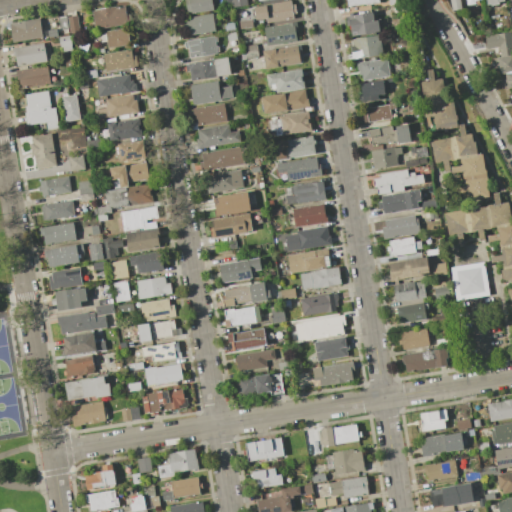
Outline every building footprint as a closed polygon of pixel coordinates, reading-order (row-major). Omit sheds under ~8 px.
[(211,0),(214,10),(192,14),(191,12),(187,13),(185,0),(211,0)] [(247,0),(248,5),(225,9),(223,0),(247,0)] [(290,0),(291,5),(295,4),(296,13),(292,14),(293,19),(267,23),(266,18),(256,20),(254,7),(266,5),(266,4),(290,0)] [(379,0),(380,3),(347,9),(345,0),(379,0)] [(460,0),(462,9),(452,11),(446,0),(460,0)] [(132,24),(96,30),(93,11),(125,6),(126,15),(130,14),(132,24)] [(380,32),(352,37),(349,16),(373,12),(374,20),(378,19),(380,32)] [(68,15),(81,13),(83,27),(70,30),(68,15)] [(215,31),(188,36),(186,25),(183,25),(182,19),(186,19),(185,18),(213,14),(215,31)] [(43,38),(13,43),(10,24),(39,19),(43,38)] [(251,19),(252,27),(240,29),(239,21),(251,19)] [(296,22),(297,32),(295,32),(296,42),(267,46),(264,28),(288,24),(288,23),(296,22)] [(235,23),(236,29),(225,31),(224,24),(235,23)] [(130,45),(108,48),(107,41),(101,42),(99,33),(128,28),(130,45)] [(48,30),(57,29),(58,37),(49,38),(48,30)] [(236,32),(237,40),(228,41),(227,33),(236,32)] [(511,55),(499,58),(497,48),(487,49),(485,36),(511,32),(511,37),(511,43),(511,49),(511,55)] [(59,37),(70,35),(72,51),(62,53),(59,37)] [(381,35),(384,55),(352,60),(350,46),(353,46),(352,39),(381,35)] [(187,41),(215,36),(215,37),(217,37),(218,42),(216,43),(216,47),(218,46),(219,52),(217,52),(217,54),(190,59),(187,41)] [(47,62),(17,67),(15,56),(13,57),(12,48),(44,43),(47,62)] [(256,44),(258,57),(245,59),(243,46),(256,44)] [(263,51),(300,45),(301,54),(298,54),(300,63),(266,68),(263,51)] [(106,72),(103,54),(131,50),(132,56),(138,55),(140,66),(106,72)] [(511,72),(505,74),(500,75),(497,58),(499,58),(511,55),(511,72)] [(228,57),(231,74),(191,81),(188,64),(228,57)] [(63,60),(72,58),(73,67),(65,68),(63,60)] [(390,77),(363,81),(362,75),(360,75),(358,63),(371,61),(372,62),(387,59),(390,77)] [(51,84),(20,89),(19,79),(17,80),(15,71),(48,65),(51,84)] [(305,89),(284,92),(283,91),(276,92),(276,89),(271,90),(271,85),(268,86),(266,75),(301,69),(305,89)] [(458,128),(433,132),(428,102),(424,103),(420,82),(428,81),(427,70),(433,69),(434,80),(442,78),(446,102),(453,101),(458,128)] [(97,70),(98,77),(83,80),(82,72),(97,70)] [(99,97),(96,80),(129,74),(130,80),(133,80),(133,84),(135,83),(137,92),(119,95),(119,94),(99,97)] [(360,84),(382,81),(383,82),(386,81),(388,92),(384,93),(385,94),(378,95),(379,100),(363,102),(360,84)] [(193,105),(190,86),(218,82),(219,88),(231,86),(233,98),(221,100),(221,101),(193,105)] [(309,108),(264,115),(261,97),(305,90),(306,99),(308,99),(309,108)] [(48,91),(51,108),(56,107),(58,121),(56,121),(57,128),(47,130),(46,123),(26,126),(24,113),(26,113),(25,107),(27,106),(25,95),(48,91)] [(62,97),(76,95),(80,120),(66,122),(62,97)] [(139,113),(108,118),(107,117),(98,118),(96,110),(106,108),(105,99),(133,95),(134,100),(136,100),(139,113)] [(195,108),(223,103),(227,122),(198,127),(195,108)] [(368,123),(368,122),(364,122),(363,115),(367,114),(366,108),(395,104),(397,118),(368,123)] [(311,131),(276,136),(275,131),(270,131),(268,121),(278,119),(278,116),(308,112),(311,131)] [(142,136),(118,140),(118,139),(109,140),(109,137),(102,138),(101,130),(107,129),(107,124),(139,119),(142,136)] [(471,134),(473,142),(475,142),(477,155),(483,154),(490,197),(467,201),(462,172),(452,174),(451,167),(461,166),(460,160),(449,162),(450,172),(444,173),(443,163),(435,164),(431,140),(460,135),(458,124),(464,123),(466,134),(471,134)] [(198,149),(196,139),(199,139),(197,130),(229,124),(230,132),(238,131),(240,142),(198,149)] [(411,142),(397,144),(397,143),(393,144),(392,142),(372,145),(371,138),(370,138),(368,130),(392,126),(393,130),(396,130),(395,126),(408,124),(411,142)] [(57,166),(36,169),(34,156),(32,157),(30,144),(32,144),(31,137),(52,134),(57,166)] [(315,154),(277,160),(274,142),(312,136),(315,154)] [(146,158),(120,162),(119,156),(116,157),(114,146),(117,146),(117,144),(143,140),(146,158)] [(414,145),(414,148),(425,146),(426,156),(415,158),(414,153),(410,153),(409,146),(414,145)] [(201,172),(199,163),(203,162),(201,153),(242,146),(246,164),(201,172)] [(371,151),(395,147),(395,148),(401,147),(402,154),(396,155),(398,166),(374,170),(371,151)] [(70,172),(68,158),(83,155),(85,169),(70,172)] [(322,176),(288,182),(287,172),(278,174),(276,164),(316,158),(318,165),(320,165),(322,176)] [(404,161),(418,159),(419,159),(426,158),(427,164),(419,165),(420,166),(405,168),(404,161)] [(146,163),(149,179),(129,183),(130,187),(120,188),(118,179),(112,180),(110,169),(146,163)] [(378,195),(377,188),(374,188),(372,179),(379,178),(379,174),(407,169),(408,177),(423,175),(424,184),(403,187),(404,191),(378,195)] [(208,194),(205,176),(240,170),(240,172),(246,171),(249,183),(242,184),(243,188),(208,194)] [(71,192),(43,197),(42,192),(38,192),(38,187),(41,187),(40,181),(69,177),(71,192)] [(94,200),(80,202),(77,182),(91,180),(94,200)] [(326,200),(287,206),(286,196),(287,196),(286,189),(292,188),(292,186),(323,181),(326,200)] [(109,206),(109,204),(106,204),(105,194),(107,193),(107,191),(150,184),(153,202),(110,209),(109,206)] [(384,214),(383,209),(379,210),(378,202),(382,202),(381,196),(419,190),(421,201),(417,202),(418,209),(384,214)] [(215,215),(249,212),(247,193),(213,196),(215,215)] [(445,214),(487,207),(487,205),(494,204),(493,194),(498,193),(500,203),(508,202),(511,224),(511,280),(503,282),(501,270),(503,269),(502,261),(492,263),(491,257),(501,255),(499,241),(488,242),(487,236),(498,234),(497,228),(483,230),(485,240),(479,241),(477,231),(462,233),(464,244),(458,245),(456,234),(449,236),(445,214)] [(421,202),(436,199),(437,208),(422,211),(421,202)] [(75,216),(47,221),(46,220),(43,220),(41,206),(44,206),(44,205),(72,201),(75,216)] [(327,223),(295,228),(292,209),(324,204),(327,223)] [(98,215),(96,208),(109,206),(110,209),(111,213),(107,214),(98,215)] [(120,212),(154,207),(156,219),(146,220),(146,223),(156,222),(157,227),(124,232),(120,212)] [(268,209),(280,207),(281,215),(269,217),(268,209)] [(436,211),(437,218),(429,220),(428,212),(436,211)] [(98,215),(107,214),(108,220),(99,222),(98,215)] [(214,238),(211,220),(249,214),(253,232),(214,238)] [(420,234),(384,240),(382,228),(385,227),(384,221),(417,215),(420,234)] [(74,223),(77,240),(45,246),(43,236),(41,236),(40,228),(74,223)] [(100,234),(92,235),(91,227),(98,225),(100,234)] [(331,245),(288,252),(286,236),(296,234),(296,231),(328,226),(331,245)] [(125,233),(157,228),(160,247),(128,253),(125,233)] [(273,233),(283,232),(284,240),(274,242),(273,233)] [(413,237),(414,242),(420,241),(422,249),(415,250),(416,253),(392,257),(391,251),(387,251),(386,247),(390,247),(389,241),(413,237)] [(101,239),(111,238),(112,242),(123,240),(124,246),(117,247),(118,255),(114,256),(115,258),(105,260),(101,239)] [(237,248),(216,252),(215,244),(236,240),(237,248)] [(101,243),(104,259),(91,261),(88,245),(101,243)] [(44,251),(83,244),(84,253),(80,254),(81,258),(79,258),(79,263),(49,268),(47,258),(45,258),(44,251)] [(290,274),(287,255),(328,249),(331,267),(326,268),(290,274)] [(163,270),(138,274),(136,264),(130,265),(129,257),(160,252),(163,270)] [(219,264),(259,257),(261,270),(251,272),(252,278),(223,283),(219,264)] [(389,264),(426,258),(429,273),(421,274),(422,276),(403,279),(403,280),(390,282),(388,271),(390,270),(389,264)] [(129,277),(111,280),(108,263),(126,260),(129,277)] [(92,264),(104,262),(105,269),(93,272),(92,264)] [(484,262),(490,296),(456,301),(451,268),(484,262)] [(447,275),(434,277),(432,265),(445,263),(447,275)] [(50,291),(48,276),(52,275),(51,272),(79,267),(82,285),(50,291)] [(338,267),(341,286),(313,291),(312,289),(303,291),(300,274),(309,273),(309,272),(338,267)] [(172,294),(139,300),(136,281),(164,277),(165,284),(171,283),(172,294)] [(112,283),(127,281),(130,300),(116,303),(112,283)] [(396,303),(393,285),(414,281),(414,283),(423,281),(426,298),(396,303)] [(264,282),(265,291),(269,290),(270,298),(267,298),(267,301),(251,303),(250,302),(237,304),(238,306),(224,308),(222,300),(225,300),(224,290),(248,286),(248,285),(264,282)] [(450,297),(435,299),(433,289),(448,286),(450,297)] [(55,292),(85,287),(87,301),(80,302),(81,308),(58,311),(57,305),(52,306),(51,299),(55,298),(55,292)] [(294,289),(296,298),(282,300),(280,291),(294,289)] [(303,316),(300,299),(337,293),(338,303),(337,303),(337,307),(335,307),(336,311),(303,316)] [(140,304),(168,299),(169,306),(174,305),(176,317),(143,322),(140,304)] [(113,304),(114,313),(96,316),(95,307),(113,304)] [(132,304),(134,311),(118,313),(117,306),(132,304)] [(396,308),(423,304),(427,304),(428,310),(424,310),(426,319),(399,324),(396,308)] [(224,311),(233,309),(233,310),(257,306),(260,322),(225,328),(224,320),(225,320),(224,311)] [(270,312),(283,310),(285,322),(272,324),(270,312)] [(107,327),(90,330),(90,329),(61,334),(59,325),(58,325),(57,317),(88,312),(88,314),(94,313),(95,317),(105,315),(107,327)] [(344,316),(345,325),(342,326),(343,335),(305,341),(302,322),(344,316)] [(140,342),(137,325),(149,324),(174,320),(177,336),(140,342)] [(267,346),(232,352),(231,343),(228,344),(226,334),(264,328),(267,346)] [(429,346),(403,351),(402,345),(399,346),(397,338),(400,338),(400,333),(426,328),(429,346)] [(106,350),(96,352),(96,351),(65,356),(63,346),(64,346),(63,338),(93,333),(95,343),(105,341),(106,350)] [(317,361),(314,342),(344,337),(346,346),(348,345),(349,350),(346,350),(347,357),(317,361)] [(436,340),(446,339),(447,347),(437,349),(436,340)] [(180,358),(152,362),(151,356),(142,357),(141,348),(178,342),(180,358)] [(235,356),(274,349),(276,358),(266,360),(267,367),(238,372),(235,356)] [(446,349),(448,359),(446,359),(447,366),(405,373),(402,356),(446,349)] [(65,360),(93,356),(96,374),(67,378),(66,376),(64,376),(63,371),(65,371),(65,368),(66,368),(65,360)] [(277,363),(291,361),(292,369),(279,372),(277,363)] [(143,369),(129,371),(128,364),(142,362),(143,369)] [(353,381),(319,386),(319,380),(314,381),(312,368),(353,362),(355,372),(351,372),(353,381)] [(183,380),(147,386),(144,369),(156,367),(156,368),(180,364),(183,380)] [(283,393),(271,396),(270,391),(238,397),(235,380),(269,374),(269,376),(280,374),(283,393)] [(64,383),(80,380),(89,378),(90,379),(104,377),(105,383),(109,383),(111,395),(95,398),(95,396),(67,400),(64,383)] [(140,382),(141,390),(128,392),(127,384),(140,382)] [(183,389),(184,399),(187,398),(189,407),(158,412),(158,415),(150,416),(150,414),(145,414),(142,397),(147,396),(146,394),(168,390),(169,391),(183,389)] [(129,409),(127,398),(137,397),(140,417),(131,419),(129,409)] [(511,418),(490,423),(487,404),(511,399),(511,418)] [(73,427),(71,414),(74,413),(73,406),(102,401),(103,408),(106,407),(108,418),(105,419),(106,421),(73,427)] [(123,422),(121,410),(129,409),(131,419),(131,420),(123,422)] [(419,414),(445,410),(447,421),(443,421),(445,429),(423,432),(419,414)] [(470,419),(471,428),(458,431),(456,421),(470,419)] [(473,420),(483,419),(484,426),(474,427),(473,420)] [(511,442),(493,446),(491,431),(494,430),(493,426),(511,422),(511,442)] [(359,441),(336,445),(336,446),(323,448),(323,445),(320,445),(319,438),(321,438),(320,429),(332,427),(332,429),(356,424),(358,433),(361,432),(362,437),(358,438),(359,441)] [(463,451),(423,458),(420,445),(424,444),(423,438),(443,435),(443,436),(460,433),(463,451)] [(284,456),(271,458),(272,461),(266,462),(266,459),(248,462),(245,444),(281,438),(284,456)] [(476,444),(488,442),(489,450),(478,452),(476,444)] [(494,451),(511,447),(511,467),(499,469),(497,470),(497,467),(494,451)] [(198,470),(173,474),(174,477),(159,479),(157,466),(169,464),(167,453),(194,449),(198,470)] [(365,471),(335,476),(334,469),(328,470),(326,457),(332,456),(332,453),(353,449),(353,451),(361,449),(365,471)] [(149,457),(152,471),(139,473),(137,459),(149,457)] [(457,476),(428,481),(427,475),(425,475),(423,466),(454,460),(457,476)] [(86,490),(84,475),(102,472),(101,466),(113,464),(116,485),(86,490)] [(497,470),(499,469),(500,474),(481,477),(480,470),(497,467),(497,470)] [(283,485),(259,489),(257,480),(253,481),(251,472),(274,468),(275,476),(281,475),(283,485)] [(481,480),(465,482),(464,474),(479,471),(481,480)] [(511,472),(511,492),(503,494),(502,489),(499,489),(497,475),(511,472)] [(325,473),(327,481),(312,483),(311,475),(325,473)] [(369,494),(344,499),(343,494),(331,496),(329,483),(341,481),(366,476),(369,494)] [(200,494),(173,499),(173,500),(164,501),(162,493),(165,492),(164,483),(198,477),(200,494)] [(470,483),(473,502),(441,507),(440,506),(432,507),(431,502),(430,502),(428,496),(430,495),(429,490),(470,483)] [(312,484),(313,493),(301,495),(301,494),(293,495),(294,498),(290,499),(292,511),(286,511),(257,511),(256,501),(282,496),(281,489),(312,484)] [(496,489),(498,500),(485,502),(483,491),(496,489)] [(85,495),(114,490),(115,499),(117,498),(119,507),(91,511),(90,503),(87,503),(85,495)] [(146,509),(133,511),(132,511),(130,504),(132,504),(135,500),(135,497),(144,495),(144,498),(146,509)] [(146,509),(144,498),(158,496),(160,507),(146,509)] [(511,496),(511,511),(498,511),(497,502),(506,501),(505,498),(511,496)] [(315,500),(325,498),(326,509),(317,510),(315,500)] [(207,511),(170,511),(170,507),(202,501),(204,511),(207,511)] [(331,511),(331,509),(373,502),(374,509),(370,510),(370,511),(331,511)]
